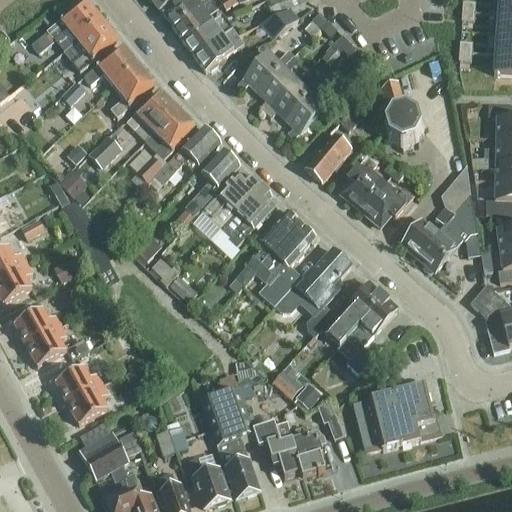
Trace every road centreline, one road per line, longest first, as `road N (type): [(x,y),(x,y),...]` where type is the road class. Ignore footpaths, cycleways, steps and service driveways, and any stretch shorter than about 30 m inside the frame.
road 1 (residential): [(115,0),(206,108),(445,320),(465,376),(480,387),(511,384)]
road 2 (residential): [(347,511),(511,466)]
road 3 (residential): [(67,511),(0,388)]
